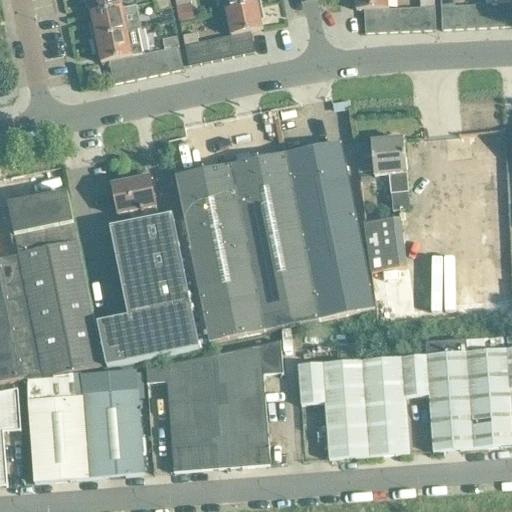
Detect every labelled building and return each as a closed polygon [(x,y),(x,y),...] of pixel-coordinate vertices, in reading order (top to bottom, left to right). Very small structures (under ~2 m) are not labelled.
[(123,12),(120,0),(84,0),(86,10),(89,10),(91,18),(123,12)] [(192,7),(190,0),(175,0),(178,10),(192,7)] [(223,0),(226,15),(261,8),(259,0),(223,0)] [(390,11),(389,0),(352,0),(353,4),(357,4),(357,14),(365,13),(377,12),(389,12),(390,11)] [(435,0),(423,0),(421,0),(421,10),(424,10),(436,9),(435,0)] [(455,0),(441,0),(442,9),(454,9),(456,9),(455,0)] [(172,11),(170,1),(155,4),(158,14),(172,11)] [(504,31),(502,6),(490,7),(491,31),(504,31)] [(511,30),(511,6),(502,6),(504,31),(511,30)] [(479,32),(478,7),(466,8),(467,32),(479,32)] [(491,31),(490,7),(488,7),(478,7),(479,32),(491,31)] [(264,22),(261,8),(226,15),(231,39),(240,37),(251,35),(263,32),(261,23),(264,22)] [(467,32),(466,8),(456,9),(454,9),(455,33),(467,32)] [(93,26),(89,27),(93,42),(139,33),(142,32),(137,9),(123,12),(91,18),(93,26)] [(437,34),(436,9),(424,10),(425,34),(437,34)] [(455,33),(454,9),(442,9),(443,33),(455,33)] [(414,35),(412,10),(401,11),(402,35),(414,35)] [(425,34),(424,10),(421,10),(412,10),(414,35),(425,34)] [(402,35),(401,11),(390,11),(389,12),(390,36),(402,35)] [(378,36),(377,12),(365,13),(366,37),(378,36)] [(390,36),(389,12),(377,12),(378,36),(390,36)] [(139,33),(93,42),(96,58),(100,57),(101,66),(109,64),(121,62),(132,60),(144,57),(139,33)] [(198,35),(184,38),(183,38),(185,49),(196,46),(200,45),(198,35)] [(255,56),(251,35),(240,37),(244,59),(255,56)] [(244,59),(240,37),(231,39),(229,39),(233,61),(244,59)] [(179,50),(177,39),(163,42),(166,53),(167,52),(179,50)] [(233,61),(229,39),(218,41),(222,63),(233,61)] [(222,63),(218,41),(207,44),(211,65),(222,63)] [(211,65),(207,44),(200,45),(196,46),(200,68),(211,65)] [(200,68),(196,46),(185,49),(189,70),(200,68)] [(184,73),(179,50),(167,52),(172,76),(184,73)] [(167,52),(166,53),(156,55),(160,78),(172,76),(167,52)] [(160,78),(156,55),(144,57),(149,80),(160,78)] [(149,80),(144,57),(132,60),(137,83),(149,80)] [(137,83),(132,60),(121,62),(125,85),(137,83)] [(125,85),(121,62),(109,64),(114,87),(125,85)] [(405,142),(373,146),(377,180),(390,179),(394,214),(411,213),(408,177),(409,177),(405,142)] [(375,313),(342,147),(287,158),(320,324),(375,313)] [(320,324),(287,158),(232,169),(266,335),(320,324)] [(266,335),(232,169),(178,180),(211,346),(266,335)] [(361,175),(362,184),(371,183),(371,174),(361,175)] [(196,353),(172,236),(169,219),(158,221),(157,211),(158,211),(152,181),(113,188),(119,219),(131,217),(133,226),(111,230),(128,320),(98,326),(108,371),(196,353)] [(20,259),(0,263),(25,383),(28,382),(44,381),(103,369),(68,197),(10,208),(20,259)] [(401,221),(365,226),(367,239),(403,235),(401,221)] [(0,387),(25,383),(0,263),(0,260),(0,387)] [(282,345),(214,358),(222,472),(271,469),(264,378),(284,377),(282,345)] [(511,352),(467,356),(474,452),(511,449),(511,409),(511,393),(511,392),(511,352)] [(474,452),(467,356),(414,360),(417,400),(429,399),(433,456),(474,452)] [(222,472),(214,358),(147,372),(148,387),(168,386),(175,476),(222,472)] [(406,401),(417,400),(414,360),(363,364),(370,460),(410,457),(406,401)] [(370,460),(363,364),(299,369),(302,409),(326,407),(330,463),(370,460)] [(146,478),(137,372),(82,377),(91,483),(146,478)] [(91,483),(82,377),(28,383),(35,487),(91,483)] [(19,392),(0,396),(0,489),(8,489),(4,435),(22,434),(19,392)]
